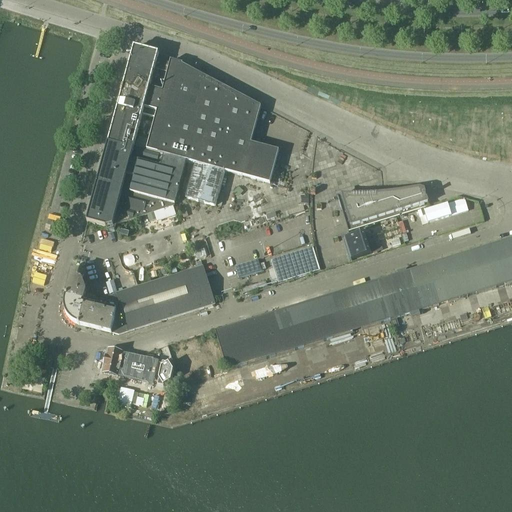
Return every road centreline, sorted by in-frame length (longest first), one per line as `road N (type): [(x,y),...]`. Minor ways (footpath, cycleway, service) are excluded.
road 1 (unclassified): [(87,343),(125,345),(511,227)]
road 2 (unclassified): [(511,190),(413,160),(125,29)]
road 3 (secondary): [(149,0),(343,50),(511,57)]
road 4 (unclassified): [(87,343),(47,335),(125,29)]
road 5 (secondary): [(511,12),(352,4)]
